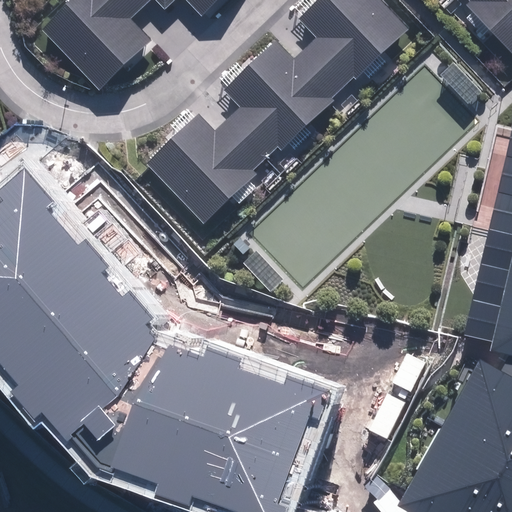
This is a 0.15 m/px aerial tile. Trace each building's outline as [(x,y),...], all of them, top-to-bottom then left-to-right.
[(77,0),(44,32),(103,94),(156,44),(143,31),(174,0),(184,0),(202,18),(220,0),(77,0)] [(411,29),(382,0),(324,0),(302,21),(319,40),(297,61),(280,43),(226,93),(241,108),(216,132),(201,117),(149,166),(205,224),(411,29)] [(511,0),(466,0),(470,4),(467,7),(511,53),(511,0)] [(511,511),(511,126),(463,335),(493,341),(491,351),(511,355),(502,371),(480,359),(398,505),(409,511),(511,511)] [(203,357),(156,340),(157,336),(147,324),(153,318),(131,292),(123,298),(101,273),(109,267),(85,239),(78,245),(47,208),(54,202),(24,167),(0,187),(0,195),(3,200),(0,202),(0,366),(16,385),(10,390),(35,418),(41,413),(66,441),(71,437),(98,469),(112,473),(113,468),(158,484),(154,496),(189,508),(193,497),(235,511),(285,511),(287,508),(278,504),(309,416),(321,420),(331,390),(287,375),(284,385),(239,369),(242,359),(206,346),(203,357)]
